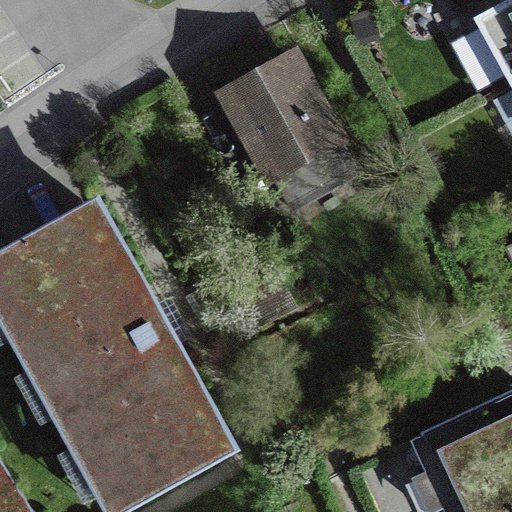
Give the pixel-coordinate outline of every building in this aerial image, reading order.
[(511,0),(473,21),(507,82),(511,79),(511,0)] [(291,58),(214,101),(271,201),(348,158),(291,58)] [(85,231),(0,278),(0,372),(78,511),(148,511),(220,472),(85,231)] [(511,511),(511,390),(407,438),(439,511),(511,511)] [(29,511),(0,462),(0,511),(29,511)]
